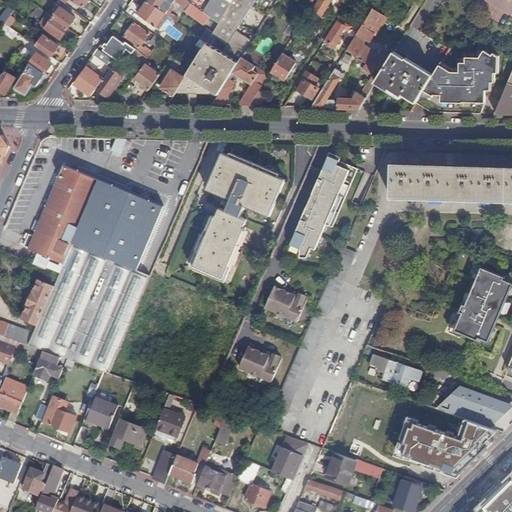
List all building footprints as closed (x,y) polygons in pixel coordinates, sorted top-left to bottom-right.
[(150,0),(149,1),(166,14),(176,1),(176,0),(150,0)] [(234,0),(233,3),(220,23),(216,30),(207,43),(204,49),(195,63),(188,75),(176,94),(219,96),(228,82),(233,73),(243,58),(254,40),(238,30),(256,0),(234,0)] [(192,3),(187,0),(176,0),(176,1),(188,10),(192,3)] [(187,0),(192,3),(204,12),(211,2),(207,0),(187,0)] [(233,3),(229,0),(211,0),(211,2),(204,12),(220,23),(233,3)] [(322,16),(331,0),(321,0),(314,11),(322,16)] [(166,14),(149,1),(140,14),(158,26),(161,21),(166,14)] [(204,12),(192,3),(188,10),(216,30),(220,23),(204,12)] [(15,11),(7,5),(2,12),(10,18),(15,11)] [(50,11),(49,13),(49,14),(69,28),(76,18),(61,7),(57,13),(55,12),(53,14),(50,11)] [(375,34),(386,17),(373,9),(363,27),(375,34)] [(62,38),(69,28),(49,14),(43,23),(48,27),(47,28),(62,38)] [(349,31),(352,27),(339,19),(325,42),(336,48),(342,38),(340,36),(345,28),(349,31)] [(140,48),(150,34),(135,22),(125,37),(140,48)] [(1,31),(14,39),(18,31),(5,24),(1,31)] [(26,47),(21,52),(26,57),(35,47),(19,34),(15,38),(26,47)] [(382,73),(390,61),(380,55),(364,45),(366,41),(357,35),(348,50),(382,73)] [(45,36),(38,47),(53,57),(58,49),(57,49),(59,46),(45,36)] [(137,49),(128,42),(126,45),(114,36),(104,50),(119,61),(128,49),(133,53),(134,53),(137,49)] [(207,43),(198,37),(195,42),(204,49),(207,43)] [(134,76),(148,57),(137,49),(134,53),(140,57),(139,58),(141,59),(131,74),(134,76)] [(110,59),(97,50),(94,55),(107,64),(110,59)] [(435,75),(417,103),(432,112),(459,113),(483,113),(487,103),(488,90),(493,91),(494,82),(497,83),(497,73),(500,73),(501,56),(496,53),(494,56),(486,51),(482,58),(468,57),(467,63),(461,63),(461,72),(452,72),(441,65),(435,75)] [(407,60),(395,52),(391,59),(390,61),(382,73),(378,80),(403,97),(404,95),(417,103),(435,75),(408,58),(407,60)] [(38,53),(31,63),(46,74),(53,64),(38,53)] [(346,53),(342,60),(347,63),(351,57),(346,53)] [(390,61),(391,59),(381,53),(380,55),(390,61)] [(283,55),(272,72),(286,81),(297,64),(283,55)] [(252,85),(239,106),(245,106),(251,106),(261,90),(270,75),(243,58),(233,73),(252,85)] [(116,63),(110,59),(107,64),(112,68),(116,63)] [(150,90),(161,74),(147,64),(136,80),(150,90)] [(76,84),(92,96),(97,89),(104,79),(95,73),(88,67),(76,84)] [(334,72),(312,108),(335,109),(336,101),(327,100),(345,73),(337,68),(334,72)] [(104,79),(97,89),(102,93),(102,94),(108,98),(123,76),(116,71),(115,72),(111,69),(104,79)] [(176,94),(188,75),(182,72),(181,75),(173,70),(162,87),(175,96),(176,94)] [(307,70),(296,88),(313,98),(324,81),(307,70)] [(6,71),(2,77),(0,80),(0,91),(2,92),(4,92),(7,94),(17,78),(6,71)] [(37,79),(26,72),(16,88),(17,89),(16,90),(23,94),(24,93),(27,95),(37,79)] [(508,114),(511,114),(511,77),(497,114),(508,114)] [(370,79),(363,92),(370,95),(376,82),(370,79)] [(228,82),(219,96),(214,105),(224,105),(236,87),(228,82)] [(135,89),(129,84),(116,102),(126,102),(135,89)] [(261,90),(251,106),(260,106),(268,95),(261,90)] [(340,98),(339,109),(360,109),(367,97),(358,92),(354,99),(340,98)] [(0,135),(0,170),(10,146),(3,136),(0,135)] [(121,154),(127,139),(118,139),(113,150),(121,154)] [(271,215),(286,178),(224,152),(208,189),(232,199),(228,210),(221,207),(218,215),(216,215),(195,264),(224,277),(246,227),(245,227),(248,219),(242,216),(247,205),(271,215)] [(329,156),(291,244),(301,248),(301,257),(308,258),(312,248),(316,250),(327,224),(333,227),(358,169),(329,156)] [(118,320),(139,270),(165,206),(154,201),(117,185),(65,163),(38,227),(29,247),(38,251),(36,256),(33,263),(40,265),(43,267),(51,270),(61,274),(59,278),(57,282),(52,293),(118,320)] [(511,200),(511,169),(489,169),(424,166),(394,165),(392,196),(511,200)] [(358,247),(346,242),(334,271),(303,344),(277,404),(267,426),(279,430),(358,247)] [(489,342),(511,287),(511,282),(504,279),(505,277),(483,267),(466,305),(464,304),(460,312),(463,313),(456,330),(482,342),(483,339),(489,342)] [(118,320),(52,293),(31,345),(41,348),(45,350),(46,350),(52,352),(66,357),(69,358),(76,360),(104,371),(110,373),(152,275),(144,272),(139,270),(118,320)] [(59,278),(61,274),(51,270),(49,273),(59,278)] [(52,293),(57,282),(54,280),(52,285),(40,280),(35,291),(34,291),(28,305),(29,305),(24,318),(15,314),(12,323),(7,336),(20,341),(22,341),(31,345),(52,293)] [(293,291),(276,284),(266,307),(277,311),(278,314),(282,316),(285,315),(299,321),(309,298),(306,297),(307,296),(299,293),(299,294),(297,293),(296,295),(292,294),(293,291)] [(12,323),(0,318),(0,333),(2,334),(7,336),(12,323)] [(20,341),(7,336),(2,334),(0,338),(0,339),(19,346),(20,341)] [(6,346),(7,344),(0,341),(0,358),(11,363),(14,353),(8,350),(9,347),(6,346)] [(41,348),(31,345),(22,341),(19,347),(39,354),(41,348)] [(272,382),(282,359),(280,358),(280,357),(273,354),(273,355),(271,354),(269,356),(266,355),(267,352),(250,345),(240,368),(251,373),(251,375),(256,377),(258,376),(272,382)] [(52,352),(46,350),(36,374),(37,374),(37,376),(43,379),(45,378),(54,381),(57,375),(60,377),(64,367),(48,360),(52,352)] [(420,381),(424,371),(376,354),(372,364),(379,366),(380,369),(377,376),(408,388),(411,381),(414,379),(420,381)] [(72,370),(76,360),(69,358),(67,360),(65,367),(72,370)] [(21,389),(5,383),(3,387),(2,392),(5,394),(1,404),(19,411),(23,401),(24,401),(29,389),(22,386),(21,389)] [(485,414),(499,420),(510,410),(511,404),(461,386),(438,409),(463,417),(481,423),(485,414)] [(170,394),(162,391),(156,405),(157,405),(163,408),(164,408),(170,394)] [(120,404),(95,394),(86,418),(110,428),(120,404)] [(164,408),(154,433),(178,441),(186,416),(169,410),(175,395),(170,394),(164,408)] [(48,409),(43,421),(72,432),(78,416),(66,411),(70,402),(54,395),(48,409)] [(160,415),(163,408),(157,405),(154,413),(160,415)] [(36,420),(43,423),(43,421),(48,409),(42,407),(36,420)] [(221,428),(227,414),(220,411),(214,425),(221,428)] [(226,445),(237,417),(227,414),(221,428),(219,433),(218,436),(216,441),(226,445)] [(481,423),(491,427),(499,420),(485,414),(481,423)] [(481,423),(463,417),(457,432),(409,416),(395,455),(457,477),(495,441),(490,437),(499,430),(491,427),(481,423)] [(147,432),(119,421),(109,445),(120,450),(124,440),(140,448),(147,432)] [(309,442),(288,435),(283,446),(284,447),(279,459),(298,467),(309,442)] [(204,448),(198,463),(206,465),(208,461),(212,450),(204,448)] [(158,466),(153,479),(166,484),(170,475),(178,456),(166,451),(160,467),(158,466)] [(358,460),(336,452),(327,476),(354,486),(357,476),(353,474),(358,460)] [(178,455),(178,456),(170,475),(193,484),(197,474),(194,473),(198,463),(178,455)] [(24,465),(5,458),(0,470),(0,478),(16,485),(24,465)] [(298,467),(279,459),(274,471),(293,479),(298,467)] [(208,461),(206,465),(215,469),(217,464),(208,461)] [(206,465),(199,483),(208,487),(209,485),(221,491),(222,488),(231,493),(237,478),(227,475),(215,469),(206,465)] [(55,469),(47,466),(44,473),(34,469),(25,490),(43,497),(55,469)] [(65,471),(56,467),(55,469),(43,497),(38,509),(46,511),(56,511),(59,504),(52,501),(65,471)] [(511,511),(511,476),(474,511),(511,511)] [(422,486),(423,483),(405,477),(404,480),(422,486)] [(316,480),(310,478),(305,490),(312,492),(313,490),(339,499),(342,492),(315,483),(316,480)] [(414,511),(423,486),(422,486),(404,480),(398,496),(400,497),(403,498),(402,503),(404,503),(406,504),(405,507),(405,509),(414,511)] [(254,502),(259,504),(266,507),(273,491),(253,483),(246,498),(254,502)] [(66,507),(59,504),(56,511),(73,511),(79,497),(81,494),(73,491),(66,507)] [(363,497),(373,500),(374,495),(365,492),(363,497)] [(376,505),(377,502),(373,500),(363,497),(361,496),(360,500),(362,500),(361,502),(374,507),(375,504),(376,505)] [(100,511),(102,506),(79,497),(73,511),(100,511)] [(300,501),(295,511),(315,511),(318,507),(300,501)] [(324,509),(331,511),(336,511),(338,507),(326,503),(324,509)]
